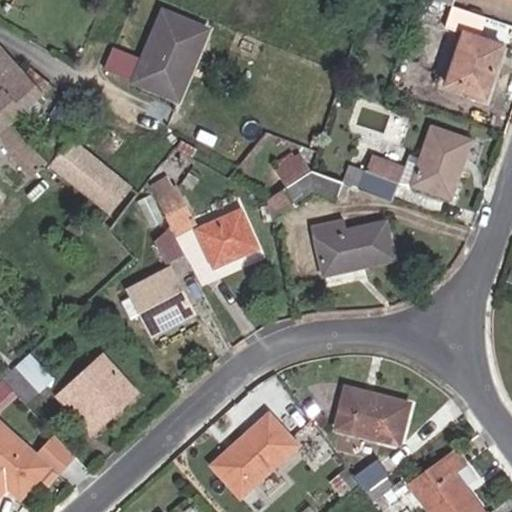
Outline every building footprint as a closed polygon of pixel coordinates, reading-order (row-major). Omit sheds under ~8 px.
[(200,25),(164,10),(143,59),(114,47),(105,70),(180,102),(192,74),(182,71),(200,25)] [(182,71),(192,74),(212,30),(200,25),(182,71)] [(506,46),(466,32),(447,87),(487,101),(506,46)] [(0,89),(1,91),(26,70),(1,42),(0,43),(0,89)] [(28,74),(26,70),(1,91),(0,92),(0,108),(12,123),(54,86),(34,69),(28,74)] [(48,164),(38,152),(12,123),(0,108),(0,92),(1,91),(0,89),(0,133),(15,159),(32,178),(48,164)] [(48,164),(111,216),(135,187),(74,137),(59,126),(38,152),(48,164)] [(364,171),(358,187),(361,188),(395,200),(400,186),(413,185),(452,199),(473,141),(433,127),(422,159),(410,156),(406,167),(373,156),(367,173),(364,171)] [(286,191),(314,171),(304,157),(277,175),(286,191)] [(350,166),(344,182),(345,182),(358,187),(364,171),(350,166)] [(298,208),(317,195),(337,203),(345,182),(314,171),(286,191),(298,208)] [(196,226),(178,188),(173,190),(168,180),(154,187),(172,227),(177,235),(196,226)] [(298,208),(286,191),(271,201),(275,223),(298,208)] [(243,212),(199,231),(215,269),(259,250),(243,212)] [(327,277),(385,263),(397,261),(388,223),(348,232),(346,223),(314,230),(327,277)] [(177,235),(172,227),(153,239),(168,265),(188,253),(177,235)] [(176,319),(179,324),(197,315),(172,270),(128,290),(151,332),(176,319)] [(99,311),(89,300),(57,330),(67,340),(99,311)] [(153,337),(179,324),(176,319),(151,332),(153,337)] [(57,377),(33,352),(16,368),(4,378),(21,395),(28,403),(57,377)] [(95,434),(139,394),(106,356),(60,396),(95,434)] [(0,410),(2,413),(21,395),(4,378),(0,381),(0,410)] [(412,403),(348,387),(336,430),(402,447),(412,403)] [(272,415),(213,467),(243,500),(300,447),(272,415)] [(52,467),(0,421),(0,479),(22,499),(52,467)] [(458,452),(410,486),(429,511),(486,511),(458,473),(467,466),(458,452)] [(360,482),(368,492),(390,475),(382,464),(360,482)]
